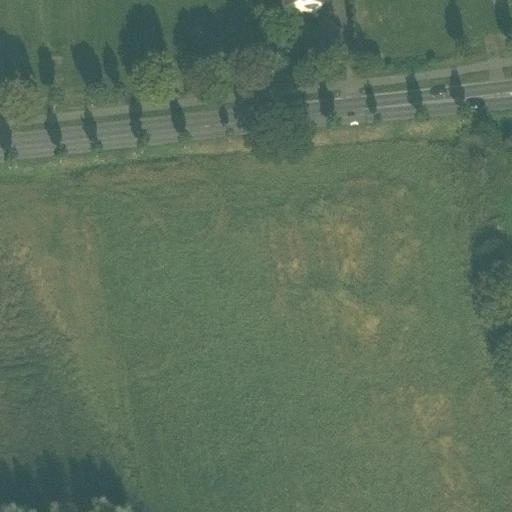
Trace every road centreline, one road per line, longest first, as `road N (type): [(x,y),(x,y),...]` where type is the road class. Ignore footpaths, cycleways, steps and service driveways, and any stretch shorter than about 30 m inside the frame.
road 1 (tertiary): [(258,122),(0,152)]
road 2 (tertiary): [(511,86),(258,122)]
road 3 (tertiary): [(258,122),(511,104)]
